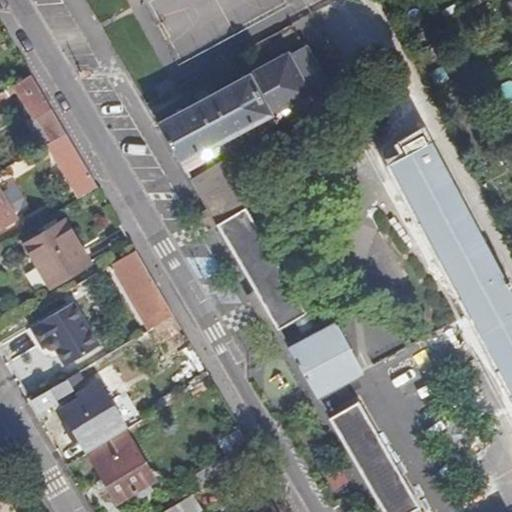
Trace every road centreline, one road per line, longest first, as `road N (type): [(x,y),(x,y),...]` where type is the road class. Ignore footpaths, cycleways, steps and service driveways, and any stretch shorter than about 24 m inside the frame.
road 1 (residential): [(318,511),(6,0)]
road 2 (residential): [(69,511),(0,395)]
